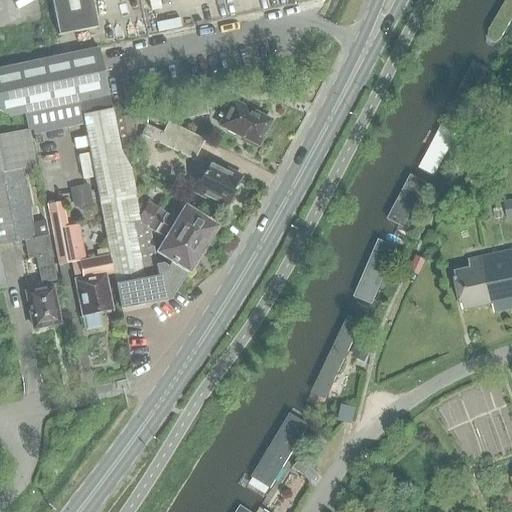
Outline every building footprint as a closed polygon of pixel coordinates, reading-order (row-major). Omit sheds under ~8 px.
[(50,0),(58,36),(97,28),(90,0),(50,0)] [(511,0),(505,0),(485,34),(499,43),(511,20),(511,0)] [(168,300),(173,292),(184,273),(185,274),(199,253),(137,217),(133,196),(128,169),(117,150),(117,149),(111,120),(109,109),(109,110),(106,96),(95,47),(0,68),(0,114),(7,118),(78,102),(80,115),(107,255),(111,276),(118,309),(168,300)] [(473,65),(449,113),(463,120),(488,73),(473,65)] [(257,148),(271,120),(229,99),(215,126),(257,148)] [(204,100),(177,105),(179,120),(207,114),(204,100)] [(77,103),(24,115),(28,132),(31,131),(32,135),(81,125),(77,103)] [(132,111),(133,114),(133,118),(134,125),(141,124),(141,123),(148,122),(147,110),(132,111)] [(135,146),(130,116),(111,120),(117,149),(135,146)] [(162,132),(145,125),(140,136),(193,161),(203,139),(166,122),(162,132)] [(442,128),(421,175),(434,181),(455,134),(442,128)] [(38,288),(23,291),(31,329),(59,323),(51,285),(49,286),(48,282),(54,281),(45,236),(44,236),(41,220),(30,222),(20,171),(33,168),(27,132),(25,132),(25,130),(0,134),(0,245),(21,241),(25,259),(33,258),(38,288)] [(82,180),(91,178),(87,154),(77,156),(82,180)] [(223,210),(240,177),(206,159),(190,194),(223,210)] [(413,177),(390,220),(407,229),(429,185),(413,177)] [(91,204),(87,185),(69,188),(72,208),(91,204)] [(511,219),(511,200),(502,202),(506,221),(511,219)] [(78,261),(84,259),(77,224),(66,227),(61,202),(46,205),(57,265),(78,261)] [(137,217),(199,253),(216,225),(182,204),(172,220),(162,214),(162,213),(146,202),(137,217)] [(381,236),(353,302),(372,310),(400,244),(381,236)] [(492,312),(511,308),(511,250),(467,260),(468,268),(453,272),(461,310),(490,304),(492,312)] [(111,276),(107,255),(84,259),(78,261),(82,277),(74,279),(84,333),(100,330),(97,316),(110,313),(103,278),(111,276)] [(418,277),(425,261),(415,257),(409,273),(418,277)] [(348,316),(309,393),(324,401),(363,323),(348,316)] [(358,344),(351,357),(362,363),(369,349),(358,344)] [(309,423),(289,411),(244,487),(264,499),(309,423)] [(306,439),(320,451),(326,443),(313,431),(306,439)] [(308,467),(299,461),(292,468),(302,476),(308,467)]
